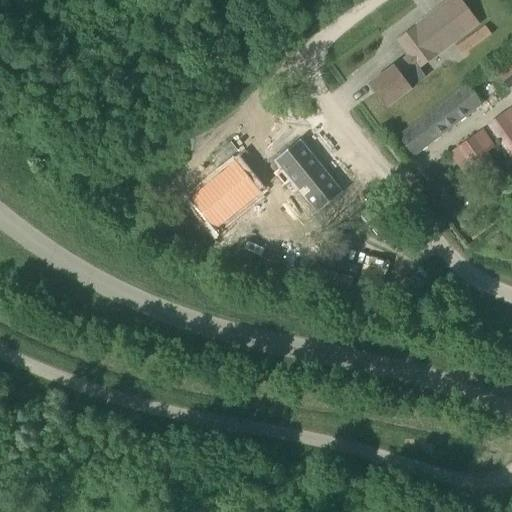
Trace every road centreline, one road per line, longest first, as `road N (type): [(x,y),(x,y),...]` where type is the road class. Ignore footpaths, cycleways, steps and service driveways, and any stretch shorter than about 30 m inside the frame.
road 1 (unclassified): [(511,413),(458,387),(212,327),(110,288),(0,216)]
road 2 (unclassified): [(511,474),(472,481),(123,401),(0,353)]
road 3 (unclassified): [(511,294),(453,263),(311,78)]
